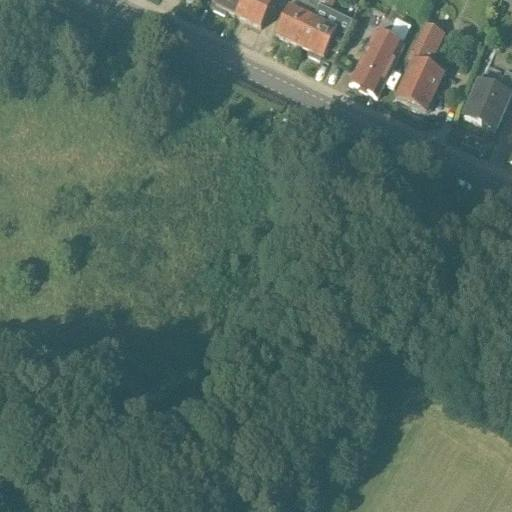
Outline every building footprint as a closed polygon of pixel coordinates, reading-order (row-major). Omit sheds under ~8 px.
[(180,0),(186,3),(186,5),(191,8),(194,6),(199,9),(203,0),(180,0)] [(216,0),(212,10),(215,11),(213,15),(223,20),(225,16),(237,22),(247,0),(216,0)] [(261,33),(276,3),(268,0),(247,0),(237,22),(261,33)] [(300,52),(310,56),(308,59),(318,64),(320,61),(324,63),(331,49),(340,53),(354,25),(330,14),(336,0),(324,0),(319,12),(314,22),(300,52)] [(319,12),(324,0),(310,0),(308,7),(319,12)] [(300,52),(314,22),(290,10),(275,40),(300,52)] [(407,63),(413,65),(395,102),(410,110),(410,113),(419,117),(421,115),(422,115),(426,114),(426,113),(429,113),(432,108),(430,104),(443,77),(435,73),(439,66),(435,64),(438,56),(437,55),(445,39),(426,29),(417,47),(415,46),(407,63)] [(378,103),(405,50),(376,34),(348,88),(378,103)] [(478,85),(462,122),(480,129),(481,127),(488,130),(487,132),(498,137),(511,103),(511,83),(507,81),(503,92),(498,90),(499,87),(483,80),(480,86),(478,85)]
